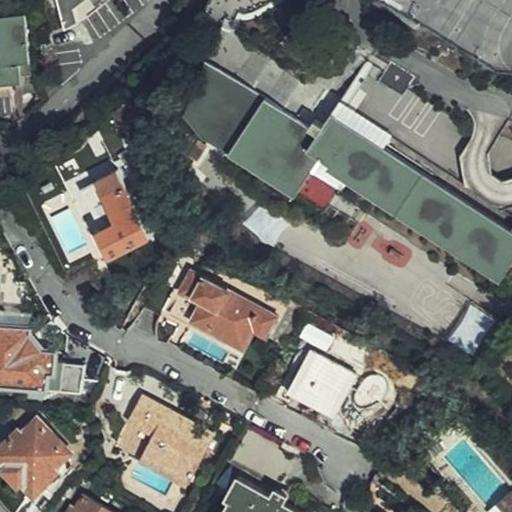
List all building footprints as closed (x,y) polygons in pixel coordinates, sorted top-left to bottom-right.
[(96,0),(58,0),(64,27),(78,19),(75,6),(84,0),(92,0),(93,3),(96,0)] [(511,0),(400,0),(408,4),(422,3),(423,13),(463,35),(501,31),(492,26),(462,29),(469,16),(467,0),(483,0),(483,2),(501,0),(511,0)] [(27,61),(24,12),(0,13),(0,83),(18,82),(17,62),(27,61)] [(263,99),(199,58),(182,109),(203,134),(228,150),(263,99)] [(511,248),(511,231),(326,109),(311,130),(263,99),(228,150),(294,194),(310,170),(320,156),(348,174),(496,271),(511,248)] [(460,182),(379,128),(372,139),(511,231),(511,216),(495,205),(460,182)] [(511,202),(511,172),(496,177),(485,169),(481,149),(491,134),(468,129),(452,153),(460,182),(495,205),(511,202)] [(348,174),(320,156),(310,170),(338,189),(348,174)] [(147,236),(117,169),(95,178),(114,220),(98,229),(109,254),(147,236)] [(120,282),(112,268),(93,280),(101,294),(120,282)] [(278,314),(202,272),(190,294),(202,300),(193,316),(244,344),(253,328),(266,335),(278,314)] [(158,314),(172,289),(157,280),(143,305),(158,314)] [(475,350),(494,317),(472,304),(452,336),(475,350)] [(54,368),(55,347),(40,344),(30,332),(31,324),(0,320),(0,380),(48,386),(50,368),(54,368)] [(308,325),(302,335),(319,344),(325,334),(308,325)] [(333,410),(353,372),(310,348),(289,386),(333,410)] [(81,388),(83,362),(62,360),(59,387),(81,388)] [(186,481),(212,432),(141,394),(115,441),(186,481)] [(70,455),(37,417),(23,430),(18,425),(0,439),(0,456),(33,494),(59,471),(56,467),(70,455)] [(511,482),(511,464),(485,435),(476,443),(511,482)] [(304,511),(281,499),(284,493),(275,486),(271,493),(236,474),(223,496),(228,498),(219,511),(304,511)] [(500,511),(511,511),(511,490),(495,506),(500,511)] [(114,511),(85,493),(74,511),(70,509),(67,511),(114,511)] [(22,511),(46,511),(32,499),(22,511)]
